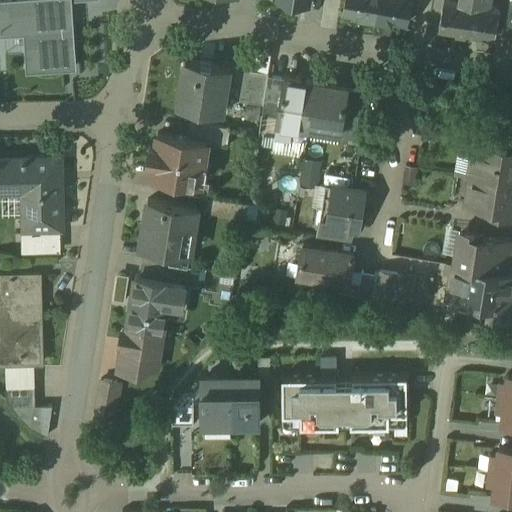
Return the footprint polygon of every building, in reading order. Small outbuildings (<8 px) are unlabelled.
[(17,0),(2,1),(2,3),(4,29),(31,27),(34,69),(74,66),(69,0),(17,0)] [(345,0),(343,12),(376,18),(378,0),(345,0)] [(378,0),(376,18),(408,23),(411,0),(378,0)] [(461,0),(443,0),(439,29),(466,33),(472,0),(461,0)] [(489,0),(472,0),(466,33),(494,38),(499,7),(489,5),(489,0)] [(229,67),(186,60),(178,105),(222,113),(229,67)] [(268,73),(252,71),(247,102),(263,105),(268,75),(268,73)] [(284,78),(268,75),(263,105),(262,115),(278,117),(284,78)] [(316,81),(285,76),(284,78),(278,117),(278,118),(309,123),(316,81)] [(347,86),(316,81),(309,123),(340,128),(341,127),(347,88),(347,86)] [(365,91),(347,88),(341,127),(363,131),(365,91)] [(230,128),(190,121),(187,138),(207,141),(207,142),(227,145),(230,128)] [(187,138),(158,133),(156,147),(150,146),(148,160),(153,161),(151,175),(199,183),(201,183),(201,182),(201,180),(194,179),(196,168),(203,163),(207,142),(207,141),(187,138)] [(511,149),(474,143),(469,173),(476,174),(476,177),(511,182),(511,149)] [(61,156),(23,157),(23,158),(0,159),(1,186),(29,186),(30,228),(62,227),(61,156)] [(309,157),(303,180),(319,184),(324,160),(309,157)] [(511,182),(476,177),(476,174),(469,173),(455,171),(455,174),(472,177),(468,203),(493,207),(492,213),(511,216),(511,182)] [(199,183),(171,178),(169,191),(197,196),(199,183)] [(209,183),(201,182),(201,183),(199,183),(197,196),(207,197),(209,183)] [(363,190),(334,186),(328,222),(328,224),(351,227),(357,228),(363,190)] [(247,204),(207,197),(205,212),(245,219),(247,204)] [(197,208),(148,200),(140,245),(172,250),(184,252),(188,226),(194,227),(197,208)] [(351,227),(328,224),(328,222),(320,221),(318,235),(349,240),(351,227)] [(62,229),(62,227),(30,228),(23,228),(23,251),(58,251),(58,229),(62,229)] [(511,241),(465,233),(464,244),(457,249),(454,264),(511,273),(511,272),(506,272),(511,241)] [(172,250),(145,245),(142,260),(169,264),(172,250)] [(353,253),(302,245),(299,262),(303,263),(301,276),(349,283),(353,253)] [(169,264),(142,260),(139,276),(165,280),(164,281),(185,285),(188,267),(169,264)] [(511,273),(454,264),(449,297),(491,304),(489,316),(511,319),(511,273)] [(197,269),(188,267),(185,285),(194,286),(197,269)] [(401,274),(376,270),(376,274),(372,296),(397,300),(399,286),(401,274)] [(376,274),(364,272),(361,295),(372,296),(376,274)] [(413,275),(401,274),(399,286),(411,288),(413,275)] [(39,275),(0,275),(0,319),(40,319),(40,318),(36,318),(36,299),(40,299),(39,275)] [(135,275),(127,323),(129,324),(163,329),(167,303),(167,300),(162,299),(164,281),(165,280),(139,276),(135,275)] [(185,285),(164,281),(162,299),(167,300),(167,303),(182,305),(185,285)] [(40,319),(0,319),(0,364),(41,364),(40,319)] [(163,329),(129,324),(128,329),(122,328),(120,341),(122,342),(122,344),(124,347),(120,371),(137,374),(151,364),(153,349),(159,350),(163,329)] [(407,374),(282,376),(283,424),(407,423),(407,374)] [(511,374),(508,374),(507,382),(499,381),(497,398),(511,399),(511,374)] [(230,376),(202,377),(202,425),(230,424),(230,376)] [(258,376),(230,376),(230,424),(258,424),(258,376)] [(100,381),(93,424),(95,424),(113,414),(119,384),(100,381)] [(35,388),(7,388),(7,401),(13,408),(22,421),(32,430),(48,438),(53,407),(35,407),(35,388)] [(185,391),(171,406),(171,425),(193,425),(193,391),(185,391)] [(511,399),(497,398),(495,414),(503,415),(502,423),(511,424),(511,399)] [(511,448),(499,447),(498,455),(490,454),(488,470),(511,473),(511,448)] [(511,473),(488,470),(486,487),(494,487),(493,496),(511,498),(511,473)]
